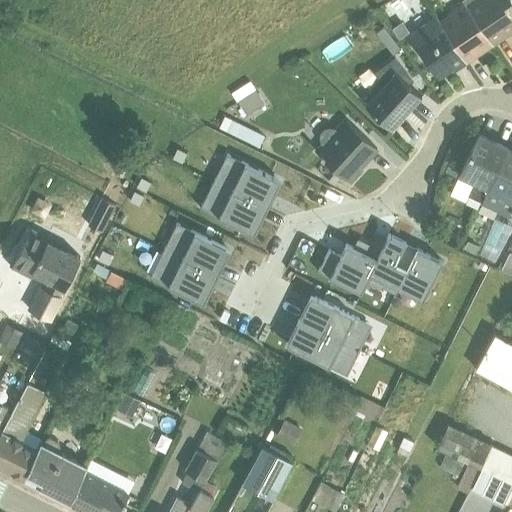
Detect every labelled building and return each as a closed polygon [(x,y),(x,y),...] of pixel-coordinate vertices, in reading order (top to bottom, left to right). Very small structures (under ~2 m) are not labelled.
[(466,4),(493,45),(511,32),(511,17),(504,6),(511,0),(463,0),(466,4)] [(440,21),(467,63),(493,45),(466,4),(440,21)] [(467,63),(440,21),(437,16),(409,34),(439,79),(453,69),(454,71),(467,63)] [(385,28),(378,34),(381,38),(380,39),(390,52),(398,45),(385,28)] [(312,42),(318,56),(344,44),(338,30),(312,42)] [(419,91),(411,79),(396,56),(375,72),(379,79),(370,88),(376,95),(367,104),(392,130),(422,97),(419,91)] [(411,79),(419,91),(427,86),(419,73),(411,79)] [(256,89),(238,102),(247,116),(266,103),(256,89)] [(225,116),(219,128),(259,149),(260,146),(265,136),(225,116)] [(321,143),(314,151),(351,184),(363,171),(359,167),(365,160),(366,161),(378,149),(344,118),(334,128),(332,128),(329,128),(325,129),(321,133),(320,139),(321,143)] [(481,202),(508,148),(478,135),(458,178),(473,185),(468,196),(481,202)] [(511,150),(508,148),(481,202),(481,204),(498,212),(511,218),(511,216),(511,150)] [(215,151),(192,207),(248,230),(271,175),(215,151)] [(89,194),(79,219),(94,225),(104,199),(89,194)] [(511,216),(511,218),(498,212),(481,254),(496,261),(511,230),(511,216)] [(165,219),(141,279),(199,302),(224,242),(165,219)] [(384,287),(412,302),(435,257),(369,223),(359,243),(340,233),(331,249),(320,244),(307,269),(376,304),(384,287)] [(448,223),(442,235),(457,243),(463,230),(448,223)] [(511,254),(510,253),(502,269),(511,274),(511,254)] [(50,257),(21,313),(48,327),(77,272),(50,257)] [(111,272),(106,282),(122,291),(127,280),(125,279),(111,272)] [(277,345),(337,372),(362,317),(302,289),(277,345)] [(7,324),(0,336),(0,341),(15,350),(24,333),(7,324)] [(55,333),(50,341),(68,350),(72,343),(55,333)] [(511,343),(495,334),(475,369),(511,389),(511,343)] [(29,335),(23,344),(43,355),(47,346),(29,335)] [(146,368),(133,390),(143,396),(156,374),(146,368)] [(14,410),(0,436),(0,467),(25,479),(45,439),(28,430),(47,392),(28,382),(14,410)] [(125,393),(116,409),(132,417),(140,401),(125,393)] [(0,403),(0,436),(14,410),(0,403)] [(154,409),(148,422),(161,427),(167,415),(154,409)] [(285,419),(276,437),(294,446),(304,428),(285,419)] [(469,462),(481,468),(506,480),(511,482),(511,454),(449,424),(437,448),(469,462)] [(145,443),(155,448),(162,434),(152,429),(145,443)] [(202,489),(206,483),(227,442),(208,432),(182,482),(201,492),(202,489)] [(45,439),(25,479),(72,503),(86,471),(89,465),(63,452),(67,444),(48,435),(45,439)] [(263,446),(243,484),(273,499),(293,462),(263,446)] [(347,487),(362,450),(352,446),(336,483),(347,487)] [(446,456),(440,467),(457,477),(464,465),(446,456)] [(89,465),(86,471),(129,492),(134,482),(92,460),(89,465)] [(481,468),(469,462),(456,488),(468,494),(481,468)] [(86,471),(72,503),(89,511),(120,511),(130,493),(129,492),(86,471)] [(321,482),(312,499),(334,511),(343,494),(321,482)] [(194,504),(189,511),(205,511),(217,488),(206,483),(202,489),(201,492),(194,504)] [(189,511),(194,504),(178,496),(170,511),(189,511)]
